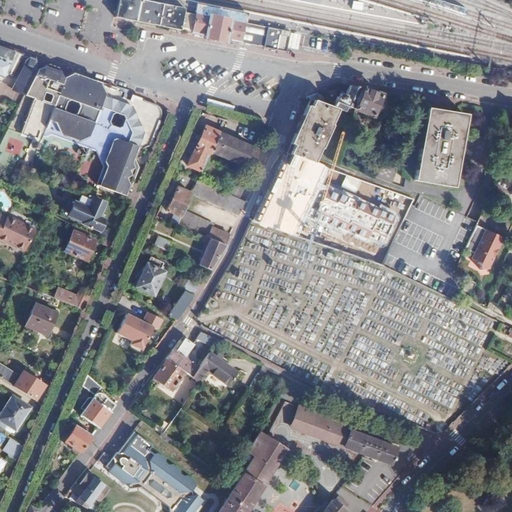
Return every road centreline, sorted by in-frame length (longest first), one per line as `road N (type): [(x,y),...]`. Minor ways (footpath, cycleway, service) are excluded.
road 1 (residential): [(43,511),(223,260),(284,110)]
road 2 (residential): [(193,94),(11,511)]
road 3 (residential): [(193,94),(0,32)]
road 4 (unclassified): [(511,103),(332,70)]
road 5 (residential): [(442,449),(312,389)]
